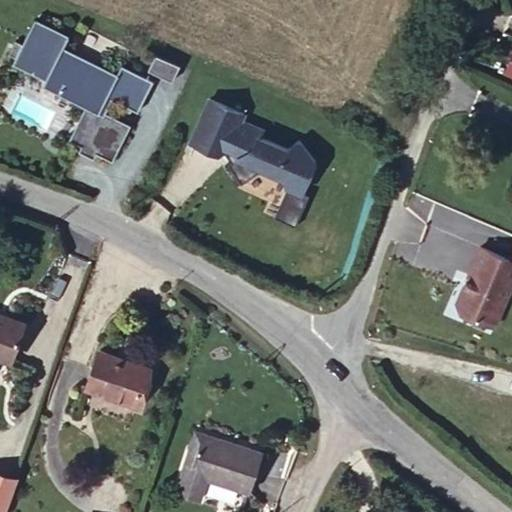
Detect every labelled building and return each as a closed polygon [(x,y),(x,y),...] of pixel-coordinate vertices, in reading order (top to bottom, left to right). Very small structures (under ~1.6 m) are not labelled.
[(135,113),(152,81),(119,63),(113,74),(60,46),(66,34),(32,17),(9,60),(40,76),(37,83),(82,106),(65,140),(77,146),(74,152),(89,160),(92,155),(103,161),(111,146),(116,148),(127,127),(96,110),(104,96),(135,113)] [(148,71),(172,82),(179,66),(155,55),(148,71)] [(245,111),(211,95),(191,138),(219,151),(224,150),(230,160),(227,162),(241,183),(264,168),(285,177),(287,187),(274,216),(295,226),(310,194),(302,191),(316,160),(299,139),(288,148),(260,135),(263,127),(242,118),(245,111)] [(511,258),(483,247),(460,304),(463,311),(498,326),(511,292),(511,258)] [(26,328),(0,321),(0,360),(15,364),(26,328)] [(153,365),(102,350),(91,389),(141,404),(153,365)] [(203,459),(211,434),(200,430),(193,454),(203,459)] [(269,454),(211,434),(203,459),(193,454),(182,489),(206,497),(212,476),(257,491),(269,454)] [(0,511),(11,511),(20,486),(0,480),(0,511)]
